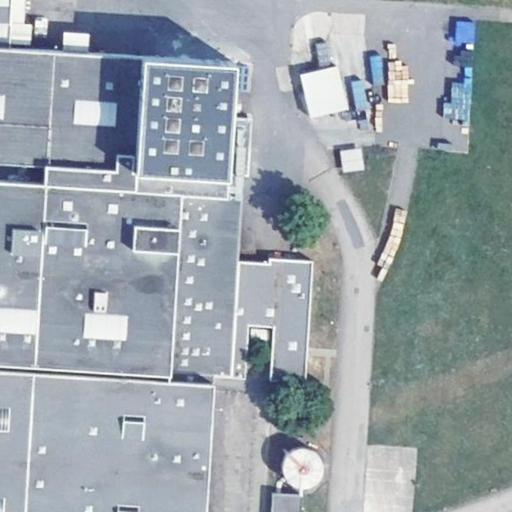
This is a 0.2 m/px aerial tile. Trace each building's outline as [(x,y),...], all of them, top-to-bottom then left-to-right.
[(0,0),(0,48),(8,49),(10,0),(0,0)] [(66,33),(65,52),(89,53),(90,35),(66,33)] [(0,511),(208,511),(216,377),(246,379),(249,324),(274,324),(272,379),(308,382),(314,256),(271,253),(270,259),(239,257),(242,197),(228,195),(228,163),(251,164),(253,118),(230,117),(233,61),(89,53),(65,52),(8,49),(0,48),(0,511)] [(345,108),(335,65),(299,74),(308,117),(345,108)] [(343,172),(363,169),(360,148),(340,151),(343,172)] [(325,473),(326,467),(325,461),(322,455),(318,451),(312,448),(306,447),(303,447),(300,448),(297,449),(292,453),(290,455),(288,458),(286,463),(286,467),(287,473),(290,478),(294,483),(300,486),(303,486),(309,486),(315,485),(320,481),(322,479),(325,473)] [(302,511),(304,497),(275,494),(273,511),(302,511)]
